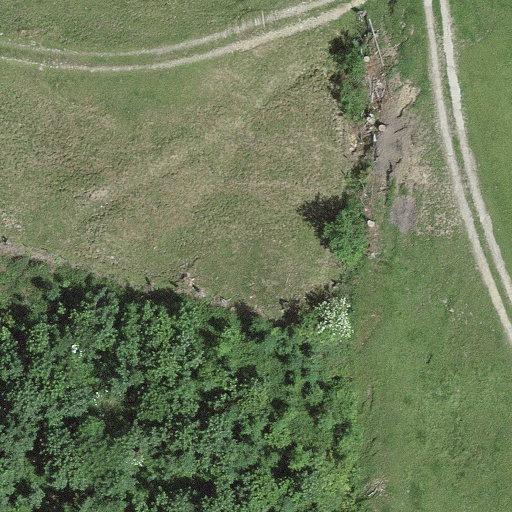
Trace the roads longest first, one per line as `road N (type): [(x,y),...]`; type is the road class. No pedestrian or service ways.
road 1 (track): [(356,0),(329,16),(181,59),(58,60),(0,49)]
road 2 (track): [(511,354),(442,153),(447,0)]
